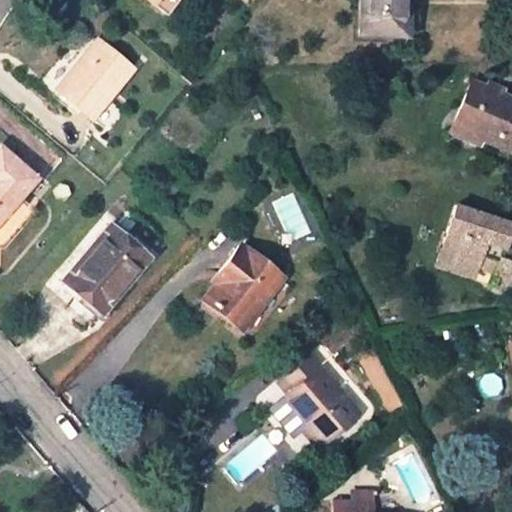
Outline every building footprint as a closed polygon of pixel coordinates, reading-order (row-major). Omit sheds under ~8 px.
[(150,0),(149,2),(163,14),(175,0),(150,0)] [(358,0),(358,32),(405,34),(406,0),(358,0)] [(95,39),(66,73),(53,89),(89,118),(130,69),(95,39)] [(503,87),(484,78),(481,86),(500,94),(503,87)] [(452,121),(479,132),(477,136),(510,150),(511,145),(511,99),(500,94),(481,86),(469,81),(452,121)] [(475,141),(477,136),(479,132),(452,121),(448,130),(475,141)] [(0,216),(17,197),(34,177),(0,147),(0,216)] [(506,290),(511,272),(511,261),(506,259),(499,257),(506,239),(511,241),(511,213),(509,222),(454,204),(437,253),(476,266),(492,272),(488,284),(506,290)] [(144,257),(106,224),(59,279),(79,297),(87,287),(92,287),(107,299),(144,257)] [(499,257),(506,259),(511,243),(511,241),(506,239),(499,257)] [(279,275),(237,243),(216,270),(225,277),(205,302),(238,329),(279,275)] [(471,278),(476,266),(437,253),(433,265),(471,278)] [(205,302),(225,277),(216,270),(208,280),(211,283),(200,298),(205,302)] [(96,312),(107,299),(92,287),(87,287),(79,297),(96,312)] [(330,352),(364,322),(352,299),(314,332),(330,352)] [(275,380),(285,391),(282,394),(306,423),(299,428),(314,447),(356,412),(305,354),(275,380)] [(299,428),(306,423),(282,394),(276,400),(299,428)] [(370,511),(370,500),(329,500),(328,511),(370,511)]
